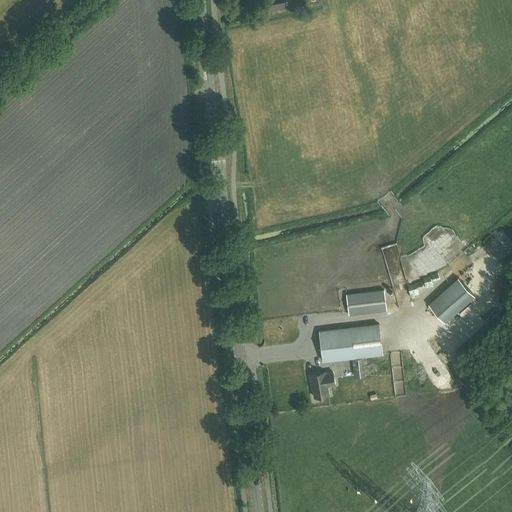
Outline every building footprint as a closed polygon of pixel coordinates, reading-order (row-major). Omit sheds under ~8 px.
[(287,7),(285,0),(276,0),(272,1),(273,9),(287,7)] [(458,277),(428,304),(445,323),(475,296),(458,277)] [(426,284),(418,284),(419,293),(427,292),(426,284)] [(417,286),(412,287),(416,300),(421,299),(417,286)] [(349,313),(386,309),(384,290),(347,294),(349,313)] [(379,324),(319,331),(323,361),(383,353),(379,324)] [(363,357),(353,359),(355,377),(366,375),(363,357)] [(325,373),(324,371),(309,374),(311,385),(312,384),(314,397),(328,395),(327,386),(335,384),(333,371),(325,373)]
